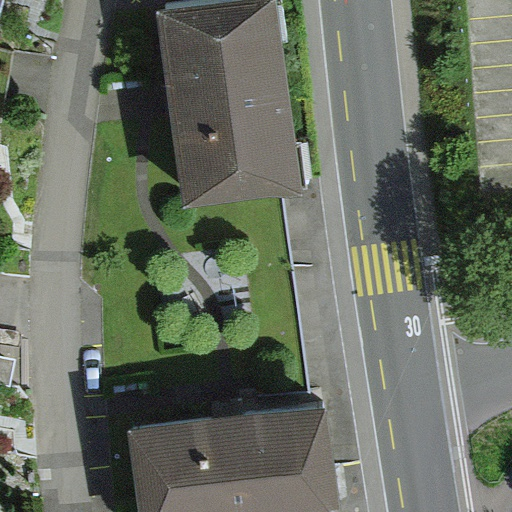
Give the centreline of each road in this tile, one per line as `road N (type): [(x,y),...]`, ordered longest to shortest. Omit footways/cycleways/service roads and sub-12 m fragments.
road 1 (residential): [(91,0),(57,210),(56,365),(75,511)]
road 2 (tertiary): [(360,0),(410,420)]
